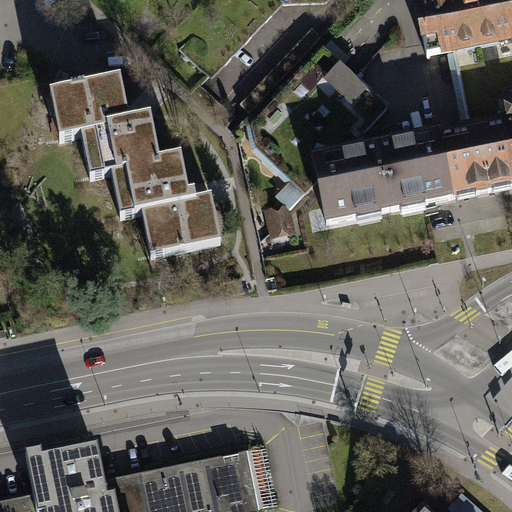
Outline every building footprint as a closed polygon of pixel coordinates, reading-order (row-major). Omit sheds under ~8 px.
[(511,0),(417,0),(409,2),(423,66),(452,61),(511,50),(511,49),(511,0)] [(452,61),(467,134),(511,125),(511,51),(511,50),(452,61)] [(301,199),(314,184),(311,165),(341,159),(385,111),(321,53),(248,131),(251,151),(301,199)] [(120,84),(65,95),(74,141),(96,136),(105,180),(126,175),(126,174),(160,167),(159,167),(151,123),(135,126),(133,120),(128,121),(120,84)] [(442,139),(436,140),(449,209),(455,208),(511,197),(511,125),(467,134),(442,139)] [(449,209),(436,140),(341,159),(311,165),(314,184),(324,233),(449,209)] [(126,174),(126,175),(135,219),(157,215),(166,258),(220,246),(211,201),(196,204),(195,198),(189,199),(181,162),(159,167),(160,167),(126,174)] [(285,213),(271,216),(276,235),(290,232),(285,213)] [(0,511),(131,511),(130,502),(111,506),(107,488),(101,457),(46,468),(44,461),(29,465),(37,502),(0,510),(0,511)] [(259,511),(249,459),(107,488),(111,506),(130,502),(131,511),(259,511)]
